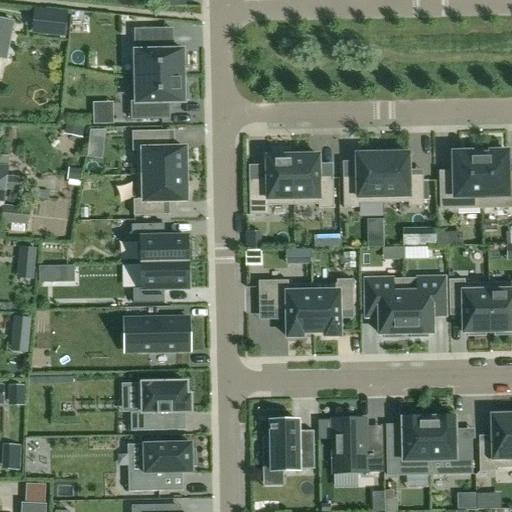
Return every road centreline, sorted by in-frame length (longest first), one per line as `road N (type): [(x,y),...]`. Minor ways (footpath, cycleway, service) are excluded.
road 1 (residential): [(226,116),(222,34),(235,12),(511,6)]
road 2 (residential): [(511,110),(226,116)]
road 3 (residential): [(227,382),(511,376)]
road 4 (residential): [(227,382),(226,116)]
road 5 (residential): [(230,511),(227,382)]
